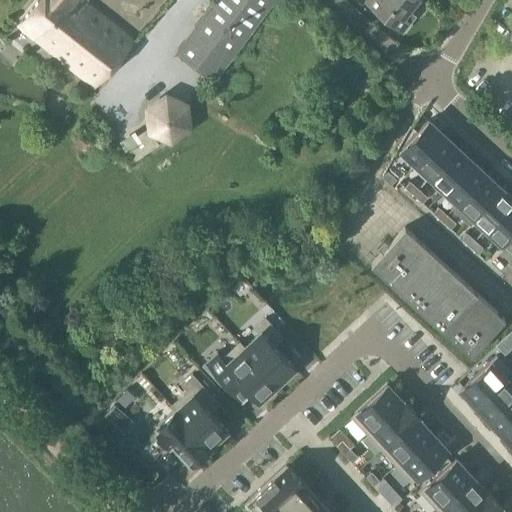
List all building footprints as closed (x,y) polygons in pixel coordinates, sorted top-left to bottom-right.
[(39,0),(20,25),(97,86),(133,40),(83,0),(39,0)] [(213,0),(175,51),(205,74),(214,80),(273,0),(213,0)] [(415,0),(364,0),(402,30),(415,14),(409,9),(415,0)] [(189,101),(166,90),(144,106),(147,131),(171,142),(192,127),(189,101)] [(440,136),(426,123),(400,153),(414,166),(440,136)] [(454,150),(440,136),(414,166),(428,179),(454,150)] [(468,163),(454,150),(428,179),(442,192),(468,163)] [(482,176),(468,163),(442,192),(456,206),(482,176)] [(394,175),(387,168),(383,174),(389,180),(394,175)] [(496,189),(482,176),(456,206),(470,219),(496,189)] [(415,193),(407,186),(402,191),(410,199),(415,193)] [(510,202),(496,189),(470,219),(485,232),(510,202)] [(422,200),(415,193),(410,199),(418,205),(422,200)] [(511,230),(511,204),(510,202),(485,232),(499,246),(511,230)] [(441,219),(434,212),(429,218),(436,225),(441,219)] [(447,225),(441,219),(436,225),(443,231),(447,225)] [(371,262),(443,329),(465,349),(470,354),(490,333),(504,318),(443,262),(448,257),(441,250),(436,255),(405,226),(371,262)] [(471,246),(463,239),(457,244),(465,251),(471,246)] [(478,253),(471,246),(465,251),(473,258),(478,253)] [(246,335),(230,349),(262,384),(279,368),(259,346),(268,338),(249,317),(238,326),(246,335)] [(467,375),(502,346),(490,333),(470,354),(465,349),(453,359),(467,375)] [(484,392),(511,368),(511,357),(502,346),(467,375),(484,392)] [(206,356),(193,366),(213,386),(222,378),(243,400),(262,384),(230,349),(213,364),(206,356)] [(501,409),(511,400),(511,368),(484,392),(501,409)] [(380,414),(411,387),(395,369),(364,395),(379,415),(380,414)] [(176,392),(160,408),(191,438),(208,421),(188,399),(196,393),(179,375),(168,384),(176,392)] [(396,431),(427,404),(411,387),(380,414),(396,431)] [(511,420),(511,400),(501,409),(511,420)] [(132,419),(116,402),(107,410),(124,427),(132,419)] [(412,448),(444,420),(427,404),(396,431),(412,448)] [(160,408),(143,425),(174,454),(191,438),(160,408)] [(429,466),(460,439),(444,420),(412,448),(429,466)] [(345,444),(351,439),(344,431),(339,436),(345,444)] [(359,447),(351,439),(345,444),(353,451),(359,447)] [(451,490),(484,463),(467,444),(435,473),(451,490)] [(291,471),(274,451),(229,490),(248,510),(291,471)] [(467,506),(499,478),(484,463),(451,490),(467,506)] [(381,478),(387,473),(379,465),(374,471),(381,478)] [(285,511),(310,492),(291,471),(248,510),(249,511),(285,511)] [(394,482),(387,473),(381,478),(389,486),(394,482)] [(473,511),(492,511),(511,494),(511,492),(499,478),(467,506),(473,511)] [(326,511),(310,492),(285,511),(326,511)] [(511,511),(511,494),(492,511),(511,511)]
